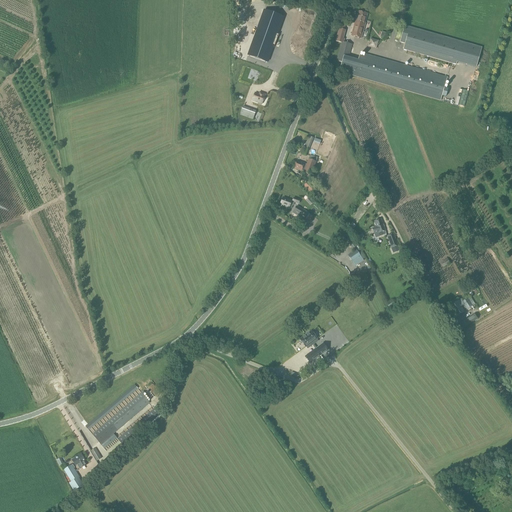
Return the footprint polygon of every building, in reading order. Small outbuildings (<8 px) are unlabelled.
[(365,23),(367,14),(359,12),(356,21),(355,21),(351,36),(361,39),(366,24),(365,23)] [(343,30),(344,24),(341,23),(339,29),(336,41),(341,42),(340,43),(341,43),(337,61),(342,62),(339,72),(441,101),(447,78),(365,55),(364,57),(360,56),(358,62),(348,59),(352,44),(343,42),(344,39),(343,39),(345,31),(343,30)] [(405,44),(403,50),(456,65),(457,62),(476,68),(482,48),(405,26),(400,42),(405,44)] [(257,28),(246,58),(266,65),(270,54),(271,54),(274,47),(272,47),(276,35),(257,28)] [(379,41),(371,38),(368,46),(377,49),(379,41)] [(238,80),(264,87),(266,80),(260,78),(262,70),(253,68),(253,67),(235,63),(233,69),(240,71),(238,80)] [(237,95),(241,87),(238,85),(233,92),(237,95)] [(262,104),(265,96),(264,96),(265,94),(260,92),(259,94),(255,93),(253,101),(262,104)] [(253,120),(256,111),(243,106),(239,116),(253,120)] [(307,156),(314,138),(309,136),(302,154),(307,156)] [(316,162),(308,159),(306,167),(304,171),(303,173),(307,174),(305,177),(310,179),(316,162)] [(294,168),(302,171),(302,170),(304,171),(306,167),(304,166),(304,164),(297,161),(294,168)] [(317,200),(321,196),(307,182),(303,185),(317,200)] [(280,204),(289,208),(291,209),(294,202),(299,204),(300,204),(301,201),(300,201),(300,200),(294,198),(292,201),(283,198),(280,204)] [(305,220),(309,214),(297,206),(292,213),(305,220)] [(380,237),(386,234),(381,220),(379,220),(376,221),(376,222),(375,222),(377,227),(372,229),(375,234),(379,233),(380,237)] [(399,251),(397,246),(398,245),(393,234),(387,237),(392,248),(391,248),(393,253),(399,251)] [(333,247),(339,254),(343,251),(337,244),(333,247)] [(352,262),(353,262),(355,266),(364,260),(363,260),(356,250),(348,255),(352,262)] [(461,288),(468,283),(466,279),(459,283),(461,288)] [(462,302),(468,310),(476,305),(471,297),(462,302)] [(465,311),(461,306),(463,305),(460,300),(451,306),(457,316),(465,311)] [(466,325),(477,318),(479,317),(477,313),(474,314),(474,313),(463,321),(466,325)] [(457,324),(460,329),(465,325),(462,321),(457,324)] [(317,326),(312,329),(315,336),(320,334),(317,326)] [(300,339),(301,341),(302,343),(303,343),(305,347),(306,346),(307,348),(318,341),(316,339),(317,339),(311,331),(310,332),(309,332),(308,333),(308,334),(300,339)] [(316,349),(305,357),(310,363),(320,356),(328,350),(323,344),(316,349)] [(112,435),(150,403),(137,386),(98,417),(103,422),(89,433),(96,442),(109,431),(112,435)] [(116,438),(123,446),(148,425),(141,417),(116,438)] [(102,458),(101,457),(96,448),(91,451),(92,454),(91,454),(94,460),(95,459),(96,461),(102,458)] [(81,455),(72,460),(75,466),(77,465),(80,469),(87,465),(81,455)] [(72,465),(64,470),(72,482),(69,484),(74,491),(83,486),(79,479),(80,478),(74,469),(75,468),(73,465),(72,466),(72,465)]
